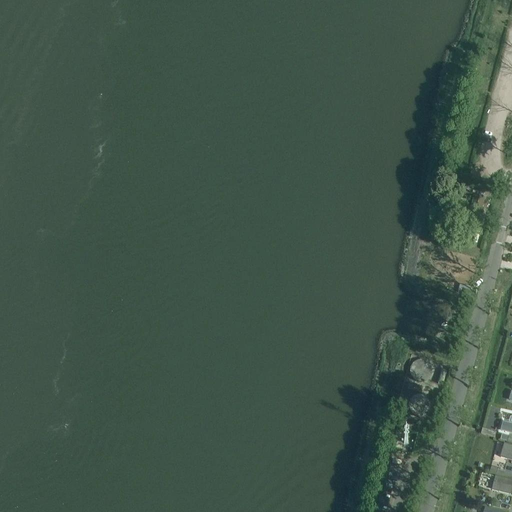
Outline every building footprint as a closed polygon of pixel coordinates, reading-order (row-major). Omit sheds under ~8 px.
[(451,189),(458,191),(471,194),(472,188),(453,183),(451,189)] [(467,222),(471,223),(477,225),(484,198),(474,195),(467,222)] [(432,371),(432,370),(431,369),(431,368),(431,367),(430,366),(430,365),(429,365),(428,363),(426,362),(425,361),(423,361),(422,361),(421,361),(420,361),(418,361),(416,361),(415,362),(414,363),(413,364),(412,365),(411,366),(411,367),(410,368),(410,369),(410,370),(410,371),(410,372),(410,373),(410,374),(410,375),(411,376),(411,377),(412,378),(413,379),(414,380),(415,381),(417,382),(418,382),(420,382),(422,382),(423,382),(424,382),(425,382),(426,381),(428,380),(429,379),(430,378),(431,376),(431,375),(432,374),(432,373),(432,372),(432,371)] [(423,387),(410,383),(408,389),(421,393),(423,387)] [(511,424),(508,423),(503,422),(500,431),(511,434),(511,424)] [(482,429),(481,434),(494,438),(495,433),(482,429)] [(511,446),(503,444),(500,458),(511,461),(511,446)] [(511,487),(511,481),(496,477),(492,491),(510,495),(511,487)]
